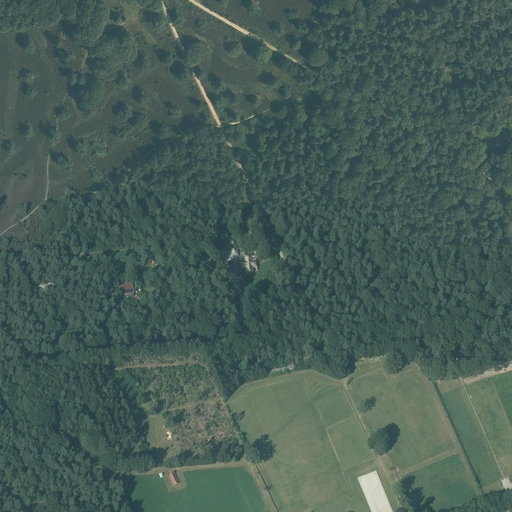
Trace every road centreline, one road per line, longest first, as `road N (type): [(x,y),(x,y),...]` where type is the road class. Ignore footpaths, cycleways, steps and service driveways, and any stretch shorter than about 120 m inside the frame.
road 1 (track): [(320,338),(161,0)]
road 2 (track): [(320,338),(0,364)]
road 3 (track): [(511,321),(320,338)]
road 4 (track): [(330,83),(187,0)]
road 5 (track): [(511,231),(489,177),(411,131)]
road 6 (track): [(330,83),(421,49),(449,60)]
